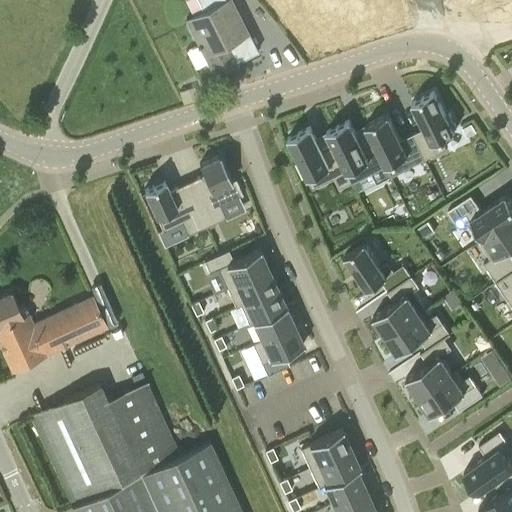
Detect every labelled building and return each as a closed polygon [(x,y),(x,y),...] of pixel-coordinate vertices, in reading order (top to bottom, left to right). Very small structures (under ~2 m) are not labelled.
[(199,0),(207,14),(188,24),(213,73),(258,50),(248,32),(232,0),(199,0)] [(183,103),(191,100),(188,89),(180,91),(183,103)] [(413,133),(424,159),(447,149),(442,138),(455,132),(453,130),(457,128),(450,113),(446,115),(435,91),(412,102),(425,128),(413,133)] [(373,140),(386,165),(391,175),(424,159),(413,133),(401,139),(388,113),(366,124),(373,140)] [(352,182),(386,165),(373,140),(362,145),(349,119),(327,130),(335,146),(352,182)] [(476,131),(472,123),(463,127),(468,136),(476,131)] [(308,178),(308,177),(321,171),(326,182),(335,177),(340,187),(352,182),(335,146),(323,152),(310,126),(288,136),(300,160),(296,162),(303,177),(307,175),(308,178)] [(204,173),(186,181),(206,225),(225,216),(220,204),(242,193),(235,178),(231,180),(219,154),(199,163),(204,173)] [(187,234),(206,225),(186,181),(169,189),(164,179),(144,188),(163,230),(182,221),(187,234)] [(479,240),(511,218),(511,201),(507,194),(481,211),(478,206),(479,206),(471,194),(448,209),(461,228),(468,223),(479,240)] [(511,254),(511,253),(510,254),(507,250),(511,246),(511,218),(479,240),(491,257),(484,262),(496,281),(511,270),(511,254)] [(434,230),(427,220),(419,226),(426,236),(434,230)] [(468,224),(454,232),(463,247),(477,238),(468,224)] [(345,254),(368,288),(381,279),(388,290),(411,275),(404,264),(394,270),(388,261),(381,266),(365,241),(345,254)] [(228,249),(204,260),(209,271),(218,267),(227,287),(268,267),(259,248),(233,260),(228,249)] [(240,304),(277,287),(268,267),(227,287),(236,306),(240,304)] [(511,270),(496,281),(511,304),(511,270)] [(418,286),(411,275),(388,290),(395,301),(373,316),(385,334),(420,311),(408,293),(418,286)] [(253,321),(286,306),(277,287),(240,304),(249,323),(253,321)] [(107,325),(93,295),(27,325),(12,291),(0,296),(0,341),(12,369),(46,354),(46,353),(107,325)] [(198,300),(191,303),(196,314),(203,311),(198,300)] [(261,338),(294,323),(286,306),(253,321),(261,338)] [(444,337),(445,337),(451,333),(450,332),(449,332),(437,313),(426,320),(420,311),(385,334),(398,353),(420,338),(426,348),(427,348),(444,337)] [(212,316),(205,319),(210,330),(217,327),(212,316)] [(252,342),(261,362),(303,343),(294,323),(261,338),(252,342)] [(221,335),(213,338),(218,349),(226,346),(221,335)] [(418,395),(452,372),(441,355),(452,347),(445,337),(444,337),(427,348),(426,348),(420,352),(421,353),(422,352),(428,362),(406,377),(418,395)] [(504,366),(493,373),(500,384),(511,377),(504,366)] [(418,395),(431,414),(453,399),(460,410),(483,394),(470,375),(463,379),(456,369),(452,372),(418,395)] [(238,373),(231,376),(236,387),(243,384),(238,373)] [(100,382),(30,414),(75,511),(242,511),(209,440),(180,453),(146,380),(107,398),(100,382)] [(300,447),(309,467),(351,448),(342,428),(300,447)] [(487,455),(464,471),(479,492),(494,481),(511,468),(511,462),(506,454),(511,449),(511,447),(500,430),(479,444),(487,455)] [(272,446),(265,450),(270,461),(277,457),(272,446)] [(351,448),(309,467),(318,486),(324,483),(357,468),(360,467),(351,448)] [(365,486),(357,468),(324,483),(332,501),(365,486)] [(502,491),(479,507),(482,511),(511,511),(511,468),(494,481),(502,491)] [(286,477),(279,481),(284,492),(291,488),(286,477)] [(354,511),(373,503),(365,486),(332,501),(336,511),(354,511)] [(295,496),(288,499),(293,510),(300,507),(295,496)] [(376,511),(373,503),(354,511),(376,511)]
